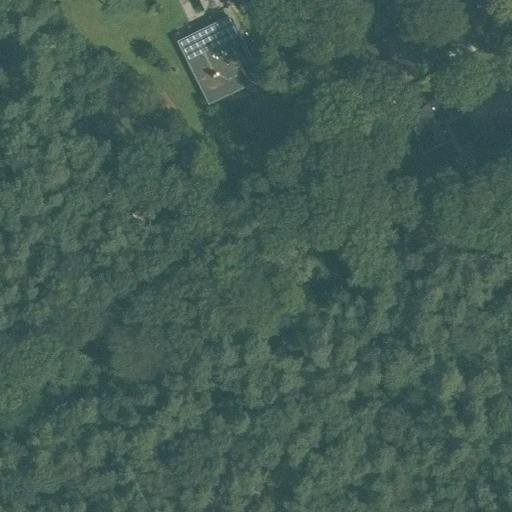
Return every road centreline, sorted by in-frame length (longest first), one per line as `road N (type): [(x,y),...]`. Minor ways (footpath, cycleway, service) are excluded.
road 1 (unclassified): [(0,376),(511,165)]
road 2 (track): [(285,0),(396,212)]
